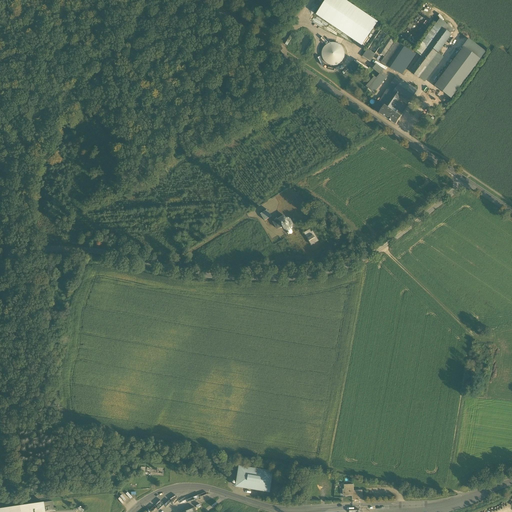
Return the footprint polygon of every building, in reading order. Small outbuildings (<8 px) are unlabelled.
[(377,23),(343,0),(326,0),(316,15),(362,46),(377,23)] [(416,52),(422,56),(446,24),(440,20),(435,26),(416,52)] [(323,24),(322,26),(333,33),(334,31),(323,24)] [(410,72),(419,78),(437,53),(451,35),(450,34),(453,30),(446,24),(422,56),(410,72)] [(380,30),(367,49),(375,55),(388,35),(380,30)] [(379,52),(385,56),(395,40),(389,36),(379,52)] [(469,40),(463,48),(479,61),(485,53),(469,40)] [(381,62),(386,66),(400,45),(396,41),(381,62)] [(328,64),(333,65),(337,65),(341,63),(343,59),(344,55),(344,50),(341,47),(338,44),(333,43),(329,44),(325,46),(323,49),(322,54),(322,58),(325,62),(328,64)] [(386,66),(394,72),(409,50),(400,45),(386,66)] [(452,97),(479,61),(463,48),(436,85),(452,97)] [(370,62),(375,55),(367,49),(362,57),(370,62)] [(414,54),(409,50),(394,72),(401,74),(414,54)] [(443,58),(437,53),(419,78),(425,82),(443,58)] [(373,69),(380,75),(380,74),(382,72),(384,70),(376,64),(373,69)] [(374,92),(385,79),(380,74),(380,75),(376,78),(374,77),(366,86),(374,92)] [(396,89),(392,94),(399,99),(408,105),(414,96),(413,96),(417,90),(396,77),(391,85),(396,89)] [(396,89),(391,85),(385,94),(390,97),(392,94),(396,89)] [(379,114),(384,106),(390,97),(385,94),(374,110),(379,114)] [(392,94),(390,97),(384,106),(391,110),(393,108),(399,99),(392,94)] [(379,114),(396,125),(401,117),(403,114),(397,111),(396,114),(391,110),(384,106),(379,114)] [(444,125),(448,127),(451,124),(453,121),(448,118),(444,125)] [(456,128),(451,124),(448,127),(442,136),(451,142),(454,138),(456,139),(460,134),(457,133),(459,131),(455,129),(456,128)] [(260,214),(265,221),(271,217),(267,210),(260,214)] [(274,223),(278,229),(288,223),(284,216),(274,223)] [(304,233),(310,246),(316,242),(310,230),(304,233)] [(236,486),(269,492),(272,472),(239,467),(236,486)] [(358,498),(358,500),(363,500),(362,494),(361,494),(361,491),(354,491),(352,491),(352,490),(354,490),(354,485),(344,485),(344,490),(343,490),(343,494),(345,494),(345,497),(352,496),(352,498),(358,498)] [(43,503),(44,511),(45,511),(54,511),(52,502),(43,503)] [(44,511),(43,503),(0,509),(0,511),(44,511)]
